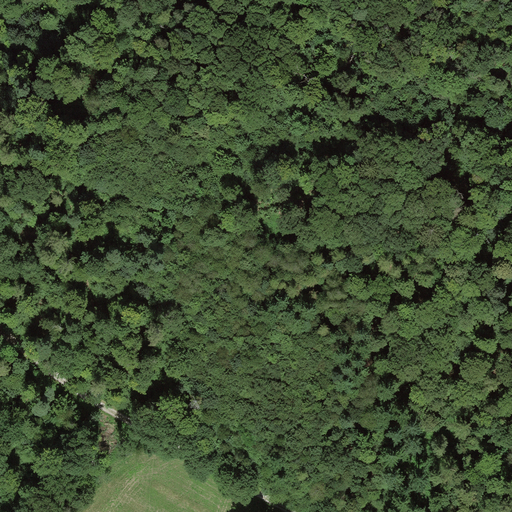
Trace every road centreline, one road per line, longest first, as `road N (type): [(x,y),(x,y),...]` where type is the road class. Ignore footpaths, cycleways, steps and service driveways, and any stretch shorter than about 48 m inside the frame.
road 1 (track): [(76,156),(71,183),(101,323),(159,434),(145,511)]
road 2 (track): [(0,326),(70,387),(293,511)]
